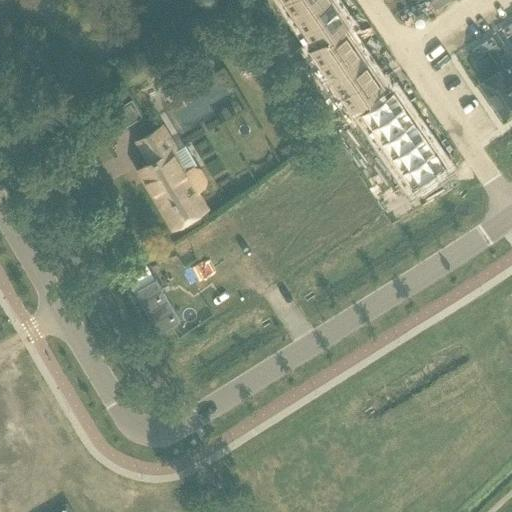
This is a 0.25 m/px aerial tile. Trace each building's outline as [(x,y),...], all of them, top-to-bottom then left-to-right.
[(260,0),(250,0),(256,9),(263,5),(260,0)] [(290,0),(284,5),(294,19),(322,0),(290,0)] [(328,0),(322,0),(294,19),(304,34),(337,12),(328,0)] [(274,11),(267,16),(274,26),(281,22),(274,11)] [(337,12),(304,34),(314,48),(315,49),(342,30),(343,31),(348,28),(337,12)] [(511,23),(501,30),(506,36),(511,32),(511,23)] [(314,48),(309,52),(320,67),(352,45),(343,31),(342,30),(315,49),(314,48)] [(286,31),(279,36),(285,46),(292,42),(286,31)] [(492,36),(482,43),(486,50),(496,43),(492,36)] [(292,42),(285,46),(292,56),(299,52),(292,42)] [(482,43),(472,50),(476,57),(486,50),(482,43)] [(352,45),(320,67),(330,82),(362,60),(352,45)] [(362,60),(330,82),(340,97),(373,75),(362,60)] [(511,60),(499,69),(511,87),(511,60)] [(305,63),(298,67),(304,78),(311,74),(305,63)] [(511,87),(499,69),(482,81),(504,114),(511,108),(511,87)] [(170,99),(196,84),(190,74),(165,90),(170,99)] [(311,74),(304,78),(310,88),(317,84),(311,74)] [(373,75),(340,97),(351,113),(383,91),(373,75)] [(392,92),(359,114),(370,130),(402,108),(392,92)] [(323,94),(316,98),(322,108),(329,104),(323,94)] [(123,126),(140,115),(131,100),(114,110),(123,126)] [(329,104),(322,108),(329,119),(336,115),(329,104)] [(402,108),(370,130),(380,145),(413,123),(402,108)] [(413,123),(380,145),(390,160),(423,138),(413,123)] [(184,173),(183,172),(171,152),(176,149),(162,126),(137,141),(150,163),(139,169),(174,227),(205,208),(194,191),(203,186),(205,180),(199,170),(193,168),(184,173)] [(346,132),(339,136),(345,146),(352,142),(346,132)] [(423,138),(390,160),(400,175),(433,153),(423,138)] [(352,142),(345,146),(351,157),(358,153),(352,142)] [(433,153),(400,175),(411,190),(444,168),(433,153)] [(364,163),(357,167),(364,178),(371,173),(364,163)] [(371,173),(364,178),(370,188),(377,184),(371,173)] [(379,200),(372,204),(378,214),(385,210),(379,200)] [(189,269),(180,275),(190,290),(199,285),(210,303),(240,284),(231,270),(243,263),(220,227),(196,242),(202,252),(185,262),(189,269)] [(179,321),(155,280),(134,292),(158,334),(179,321)] [(164,511),(157,500),(147,505),(143,499),(123,510),(124,511),(164,511)]
